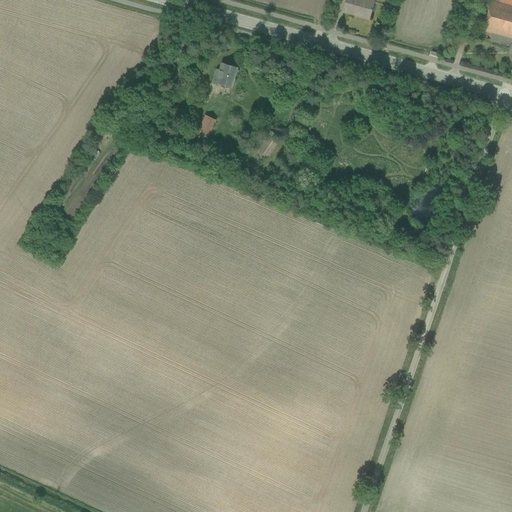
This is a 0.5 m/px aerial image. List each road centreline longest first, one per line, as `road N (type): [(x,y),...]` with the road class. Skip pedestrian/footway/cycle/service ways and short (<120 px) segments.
road 1 (unclassified): [(362,511),(503,93)]
road 2 (secondary): [(503,93),(165,0)]
